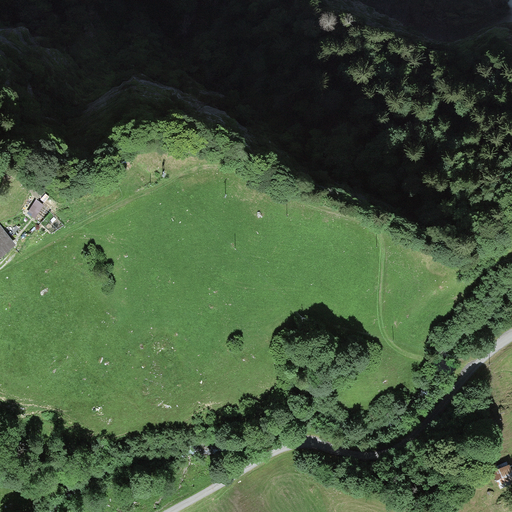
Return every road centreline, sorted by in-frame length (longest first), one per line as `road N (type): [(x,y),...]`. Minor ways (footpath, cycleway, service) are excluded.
road 1 (track): [(425,361),(384,335),(384,244),(369,225),(233,169),(195,167),(2,266)]
road 2 (unclassified): [(174,511),(273,451),(301,441),(358,450),(414,426),(511,335)]
